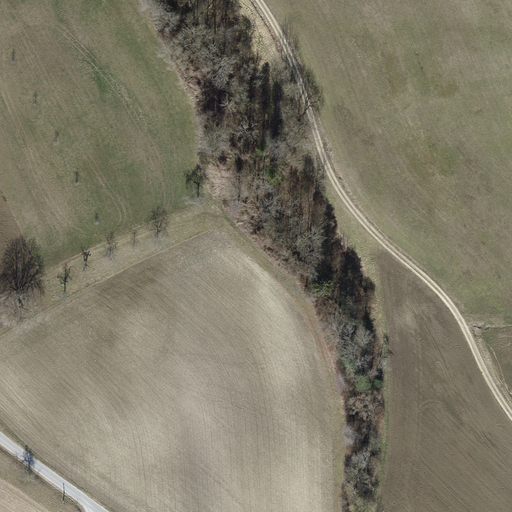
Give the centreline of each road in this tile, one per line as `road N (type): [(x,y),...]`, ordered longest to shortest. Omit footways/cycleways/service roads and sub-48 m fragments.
road 1 (track): [(251,0),(289,59),(327,169),(358,226),(424,282),(511,421)]
road 2 (tertiary): [(100,511),(0,437)]
